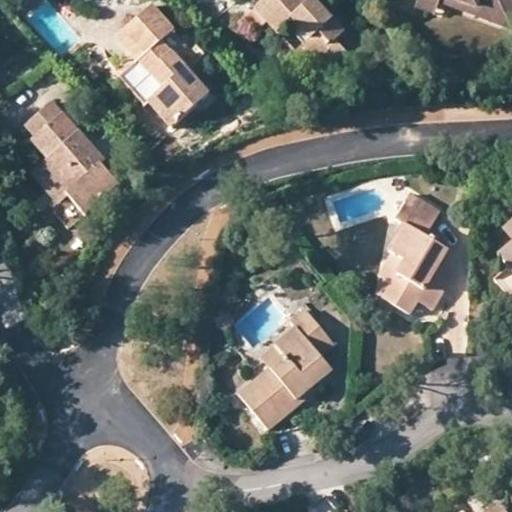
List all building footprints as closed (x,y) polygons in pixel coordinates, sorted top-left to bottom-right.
[(336,39),(345,32),(315,0),(310,0),(308,2),(306,0),(263,0),(244,19),(256,32),(268,22),(277,32),(287,23),(328,69),(347,51),(336,39)] [(511,0),(419,0),(419,1),(438,8),(439,4),(440,0),(451,0),(496,17),(499,8),(511,13),(511,0)] [(511,31),(511,29),(511,13),(499,8),(496,17),(451,0),(440,0),(439,4),(511,31)] [(435,16),(438,8),(419,1),(416,9),(435,16)] [(154,5),(123,33),(139,50),(119,68),(172,127),(210,93),(163,40),(175,29),(154,5)] [(356,44),(345,32),(336,39),(347,51),(356,44)] [(38,143),(65,119),(54,107),(27,131),(38,143)] [(73,188),(65,196),(82,215),(116,185),(99,165),(104,161),(65,119),(38,143),(35,146),(47,160),(73,188)] [(73,188),(47,160),(33,173),(59,202),(65,196),(73,188)] [(440,214),(411,196),(396,221),(405,226),(390,253),(393,255),(406,263),(384,300),(409,314),(416,302),(432,311),(445,289),(438,285),(447,269),(440,265),(449,250),(426,237),(440,214)] [(511,246),(500,257),(510,270),(497,280),(511,298),(511,246)] [(406,263),(393,255),(379,278),(386,282),(377,296),(384,300),(406,263)] [(454,274),(447,269),(438,285),(445,289),(454,274)] [(271,372),(242,396),(270,431),(301,405),(297,400),(315,385),(333,370),(321,356),(335,344),(308,311),(292,324),(298,330),(278,346),(288,358),(271,372)] [(278,346),(262,360),(271,372),(288,358),(278,346)] [(315,385),(297,400),(301,405),(319,390),(315,385)]
